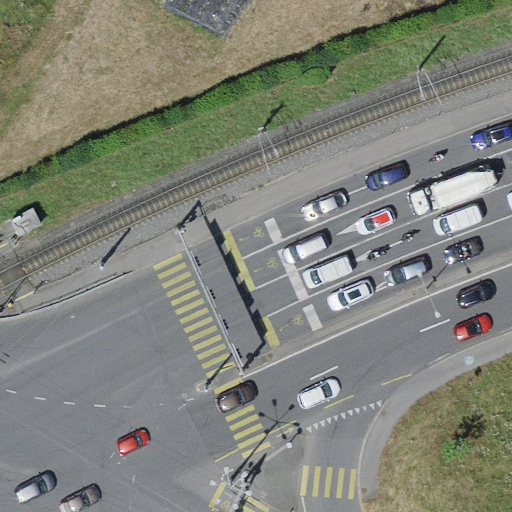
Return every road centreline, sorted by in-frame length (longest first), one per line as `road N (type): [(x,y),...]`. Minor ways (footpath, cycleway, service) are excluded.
road 1 (primary): [(511,192),(296,277),(0,421)]
road 2 (primary): [(83,493),(243,411),(372,358)]
road 3 (secondary): [(338,511),(332,484),(342,425),(372,358)]
road 4 (primary): [(372,358),(511,303)]
